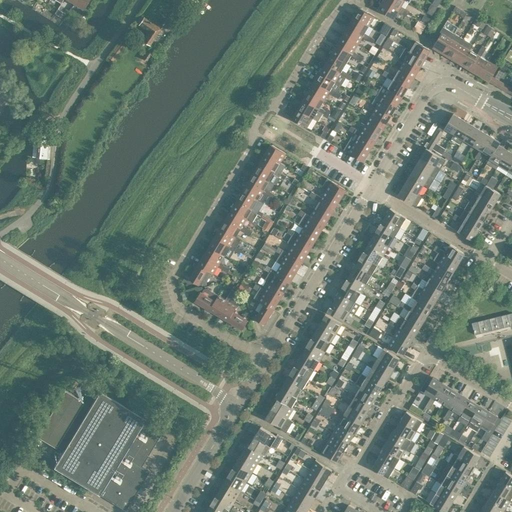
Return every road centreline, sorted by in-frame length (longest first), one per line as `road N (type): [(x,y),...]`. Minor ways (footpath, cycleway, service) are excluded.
road 1 (residential): [(267,358),(182,302),(175,274),(246,154),(256,116),(275,105),(342,4),(355,0)]
road 2 (track): [(114,308),(103,289),(104,247),(280,0)]
road 3 (unclassified): [(0,237),(43,197),(61,116),(139,0)]
road 4 (residential): [(371,186),(441,83),(511,118)]
road 5 (residential): [(267,358),(371,186)]
road 6 (residential): [(173,511),(267,358)]
road 7 (residential): [(487,258),(371,186)]
road 8 (residential): [(356,462),(425,355)]
